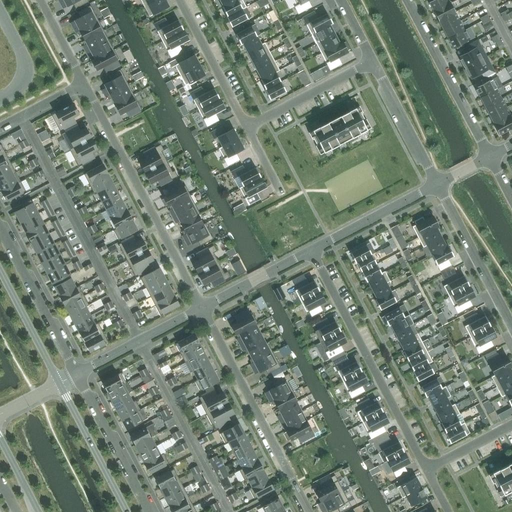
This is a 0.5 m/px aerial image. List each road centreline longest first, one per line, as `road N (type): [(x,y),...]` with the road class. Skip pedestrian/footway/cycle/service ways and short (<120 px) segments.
road 1 (residential): [(201,307),(83,83)]
road 2 (residential): [(426,470),(311,249)]
road 3 (residential): [(308,511),(201,307)]
road 4 (residential): [(486,157),(406,0)]
road 5 (residential): [(76,374),(0,230)]
road 6 (residential): [(436,184),(511,328)]
road 7 (residential): [(149,511),(76,374)]
road 8 (tertiary): [(126,511),(59,383)]
road 9 (residential): [(246,127),(179,0)]
road 10 (residential): [(372,61),(246,127)]
road 11 (residential): [(76,374),(201,307)]
road 12 (residential): [(311,249),(436,184)]
road 13 (residential): [(372,61),(436,184)]
road 14 (tertiary): [(59,383),(0,271)]
road 15 (residential): [(201,307),(311,249)]
